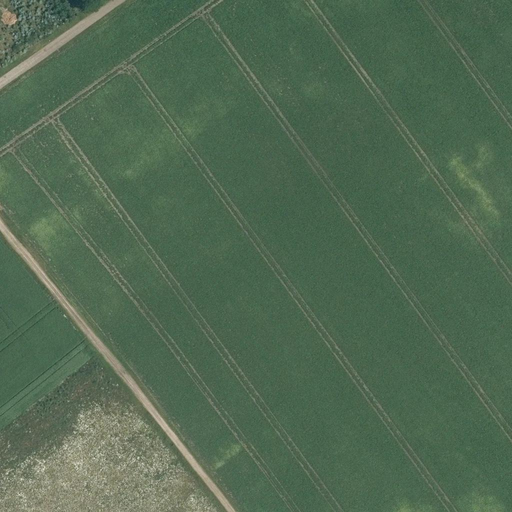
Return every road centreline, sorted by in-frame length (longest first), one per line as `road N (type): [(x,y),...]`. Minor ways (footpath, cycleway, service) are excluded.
road 1 (track): [(0,224),(228,511)]
road 2 (unclassified): [(117,0),(0,82)]
